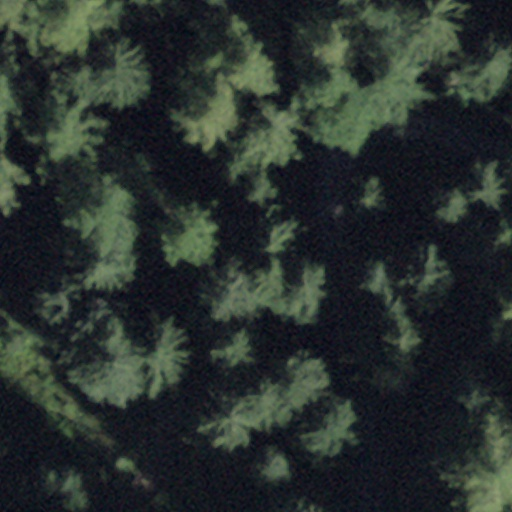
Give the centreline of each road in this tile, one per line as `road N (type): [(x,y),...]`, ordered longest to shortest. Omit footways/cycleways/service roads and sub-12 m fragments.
road 1 (track): [(364,511),(368,438),(321,238),(327,106),(461,105),(511,115)]
road 2 (track): [(327,106),(227,108),(195,135),(176,226),(176,425),(110,511)]
